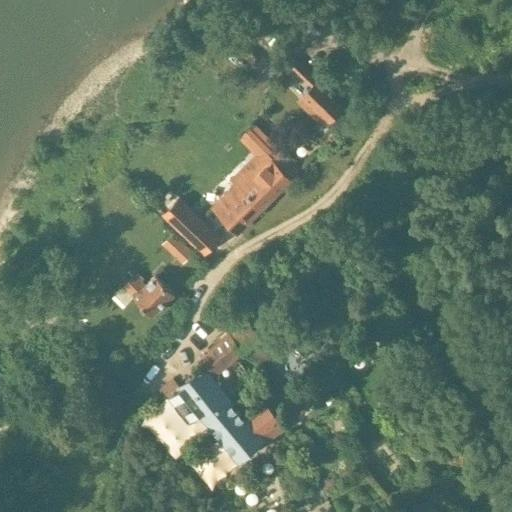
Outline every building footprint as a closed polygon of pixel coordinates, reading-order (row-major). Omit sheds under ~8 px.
[(320,80),(305,94),(330,121),(345,107),(320,80)] [(263,159),(241,180),(263,202),(299,168),(277,145),(255,124),(241,137),(263,159)] [(334,132),(326,140),(333,147),(341,139),(334,132)] [(241,180),(213,207),(235,229),(263,202),(241,180)] [(179,197),(164,212),(205,252),(219,237),(179,197)] [(172,230),(161,242),(183,262),(194,249),(172,230)] [(124,285),(134,295),(153,314),(175,292),(157,273),(146,284),(136,273),(124,285)] [(181,386),(169,397),(190,422),(202,412),(240,456),(263,437),(261,435),(281,418),(268,403),(248,419),(211,376),(243,349),(256,364),(277,346),(266,333),(262,336),(248,319),(229,335),(227,332),(207,349),(209,351),(199,360),(204,366),(180,385),(181,386)]
